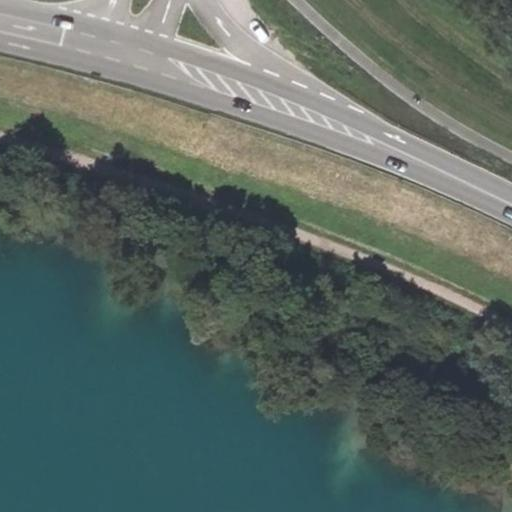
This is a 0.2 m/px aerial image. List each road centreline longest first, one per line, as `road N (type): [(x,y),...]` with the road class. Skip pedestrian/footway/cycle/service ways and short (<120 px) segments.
road 1 (track): [(511,331),(262,218),(0,140)]
road 2 (primary): [(511,205),(332,122)]
road 3 (primary): [(332,122),(150,60)]
road 4 (unclassified): [(332,122),(262,64),(205,0)]
